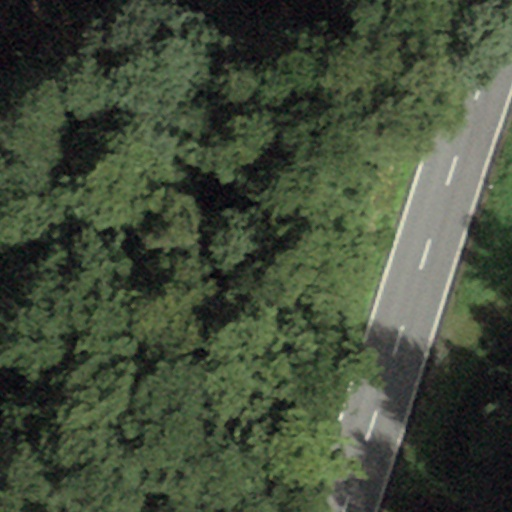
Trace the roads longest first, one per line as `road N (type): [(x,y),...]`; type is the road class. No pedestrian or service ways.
road 1 (primary): [(343,511),(453,163),(511,5)]
road 2 (track): [(387,378),(511,304)]
